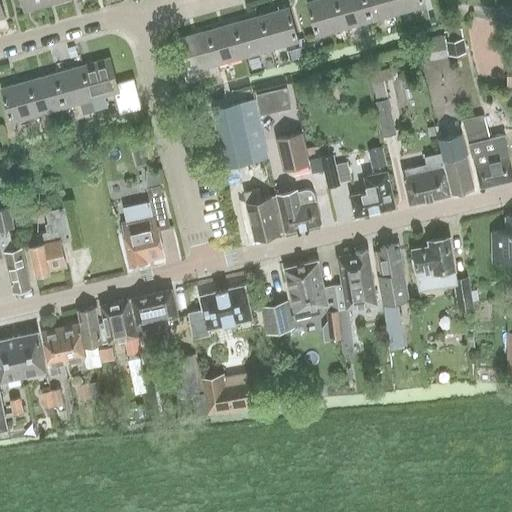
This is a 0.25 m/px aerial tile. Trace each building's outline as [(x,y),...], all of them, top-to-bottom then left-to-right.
[(20,0),(24,11),(47,4),(46,0),(20,0)] [(317,36),(344,28),(336,0),(314,0),(307,2),(317,36)] [(336,0),(344,28),(371,21),(364,0),(336,0)] [(364,0),(371,21),(397,13),(393,0),(364,0)] [(393,0),(397,13),(424,5),(422,0),(393,0)] [(261,15),(270,49),(297,41),(288,7),(261,15)] [(234,22),(244,56),(270,49),(261,15),(234,22)] [(207,30),(217,64),(244,56),(234,22),(207,30)] [(190,71),(217,64),(207,30),(180,38),(190,71)] [(446,41),(445,35),(426,39),(429,58),(448,55),(446,41)] [(465,51),(463,38),(446,41),(448,55),(465,51)] [(305,41),(308,51),(315,49),(312,39),(305,41)] [(109,58),(82,65),(91,99),(118,91),(109,58)] [(55,73),(65,106),(91,99),(82,65),(55,73)] [(369,73),(371,83),(383,80),(389,79),(388,69),(369,73)] [(28,80),(38,114),(65,106),(55,73),(28,80)] [(11,122),(38,114),(28,80),(1,88),(11,122)] [(387,96),(383,80),(371,83),(375,98),(387,96)] [(286,87),(256,94),(261,114),(290,107),(286,87)] [(142,108),(137,91),(115,97),(120,114),(133,110),(142,108)] [(108,105),(105,95),(91,99),(94,109),(108,105)] [(387,98),(375,101),(383,137),(395,134),(387,98)] [(268,159),(254,99),(239,103),(239,102),(212,108),(225,168),(252,162),(268,159)] [(511,179),(511,171),(504,135),(488,139),(482,115),(462,119),(472,156),(473,156),(480,186),(511,179)] [(436,135),(434,126),(428,127),(430,136),(436,135)] [(308,163),(304,145),(301,132),(276,138),(283,169),(308,163)] [(137,162),(153,158),(148,136),(132,140),(137,162)] [(439,142),(440,145),(443,160),(444,160),(452,193),(474,188),(466,154),(455,157),(451,139),(439,142)] [(386,165),(382,147),(367,150),(370,168),(386,165)] [(410,203),(450,193),(440,153),(425,156),(427,164),(402,170),(410,203)] [(339,184),(332,154),(309,159),(312,173),(324,170),(328,187),(339,184)] [(0,177),(9,174),(6,162),(0,163),(0,177)] [(355,215),(395,206),(387,170),(364,175),(367,190),(350,194),(355,215)] [(147,258),(164,255),(158,229),(169,227),(163,198),(162,198),(159,186),(147,188),(149,201),(123,207),(126,222),(121,223),(123,233),(122,233),(129,264),(131,264),(135,266),(143,265),(145,260),(147,260),(147,258)] [(283,232),(276,194),(261,198),(259,188),(243,191),(246,201),(245,201),(254,239),(283,232)] [(285,231),(321,223),(315,195),(314,192),(312,190),(310,189),(308,188),(305,189),(277,195),(285,231)] [(13,249),(8,228),(13,227),(8,207),(0,208),(0,246),(1,253),(4,252),(13,290),(30,286),(22,247),(13,249)] [(61,242),(71,240),(64,207),(45,211),(48,223),(45,224),(47,231),(36,234),(28,236),(30,245),(36,273),(50,270),(50,269),(66,265),(61,242)] [(511,216),(505,216),(506,231),(492,232),(493,260),(511,259),(511,216)] [(458,310),(473,308),(468,277),(455,279),(453,269),(454,269),(448,237),(429,240),(430,246),(413,249),(416,269),(420,289),(454,283),(458,310)] [(383,303),(408,298),(398,242),(381,246),(381,249),(377,250),(382,281),(379,281),(383,303)] [(342,283),(335,285),(338,309),(347,307),(347,308),(377,303),(368,249),(355,251),(355,253),(337,256),(342,283)] [(330,341),(341,339),(340,326),(339,313),(338,309),(335,285),(324,287),(318,260),(284,268),(294,311),(325,304),(330,341)] [(208,328),(252,318),(244,285),(199,295),(203,309),(188,312),(194,337),(209,334),(208,328)] [(171,289),(151,293),(131,298),(138,331),(179,322),(171,289)] [(128,355),(140,352),(128,299),(100,305),(104,323),(109,342),(124,338),(128,355)] [(286,300),(273,303),(279,331),(293,328),(286,300)] [(266,334),(279,331),(273,303),(259,306),(266,334)] [(78,310),(85,347),(109,342),(104,323),(98,324),(95,306),(78,310)] [(340,326),(350,325),(349,311),(339,313),(340,326)] [(60,326),(67,361),(77,359),(80,368),(87,367),(78,322),(60,326)] [(57,363),(67,361),(60,326),(42,330),(51,375),(59,373),(57,363)] [(401,327),(386,329),(389,348),(404,346),(401,327)] [(19,365),(21,376),(46,371),(38,331),(19,335),(25,364),(19,365)] [(0,377),(1,381),(21,376),(19,365),(25,364),(19,335),(0,339),(0,377)] [(113,359),(111,346),(97,349),(100,361),(113,359)] [(172,358),(178,395),(198,392),(192,355),(172,358)] [(147,391),(139,357),(129,359),(128,360),(135,393),(147,391)] [(223,375),(201,378),(205,410),(205,414),(250,409),(250,408),(247,383),(224,386),(223,375)] [(82,400),(91,398),(87,381),(78,383),(82,400)] [(50,389),(54,406),(63,404),(59,387),(50,389)] [(45,408),(54,406),(50,389),(41,391),(45,408)] [(11,398),(14,414),(23,412),(20,396),(11,398)]
